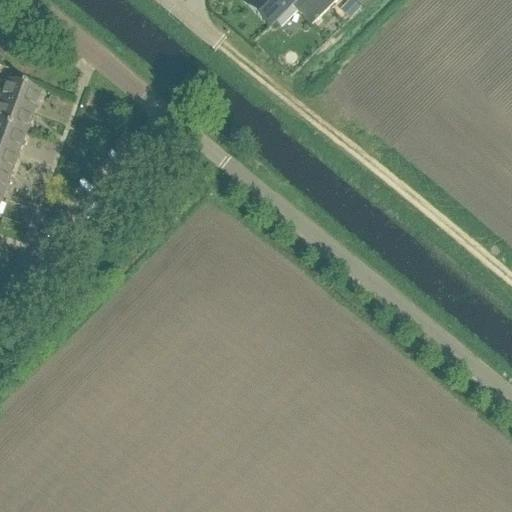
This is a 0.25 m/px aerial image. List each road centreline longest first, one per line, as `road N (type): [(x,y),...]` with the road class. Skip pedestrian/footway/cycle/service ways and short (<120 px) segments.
road 1 (unclassified): [(511,402),(178,127)]
road 2 (track): [(511,286),(221,46)]
road 3 (residential): [(0,314),(178,127)]
road 4 (unclassified): [(178,127),(28,0)]
